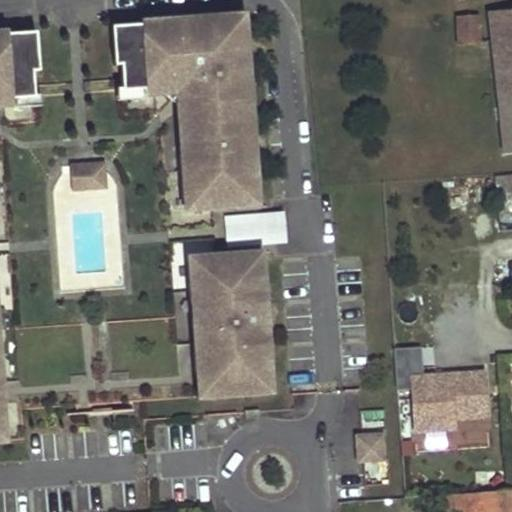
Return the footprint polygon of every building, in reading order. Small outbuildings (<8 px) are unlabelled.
[(511,9),(490,11),(506,153),(511,152),(511,9)] [(459,42),(479,41),(476,14),(457,16),(459,42)] [(240,51),(244,50),(242,18),(212,20),(212,24),(162,27),(162,24),(111,27),(114,66),(120,66),(122,92),(168,88),(183,99),(184,115),(180,116),(182,146),(186,146),(188,170),(184,170),(185,184),(189,184),(191,209),(219,208),(219,204),(255,201),(252,165),(248,165),(247,141),(250,141),(246,83),(242,83),(240,51)] [(38,72),(36,33),(0,35),(0,100),(34,98),(32,72),(38,72)] [(105,188),(104,163),(70,166),(72,191),(105,188)] [(283,241),(281,215),(224,219),(226,245),(283,241)] [(261,278),(259,256),(249,257),(251,279),(261,278)] [(251,279),(249,257),(190,261),(193,292),(197,292),(198,313),(194,313),(196,344),(200,343),(202,365),(198,366),(200,397),(259,393),(258,371),(267,370),(266,354),(262,354),(258,295),(262,294),(261,278),(251,279)] [(411,430),(458,429),(458,418),(489,418),(488,366),(423,368),(423,344),(394,345),(396,387),(410,386),(411,430)] [(269,392),(267,370),(258,371),(259,393),(269,392)] [(383,460),(381,435),(356,437),(357,462),(383,460)] [(511,511),(511,487),(480,490),(482,511),(511,511)] [(439,511),(456,511),(470,511),(468,490),(438,494),(439,511)]
